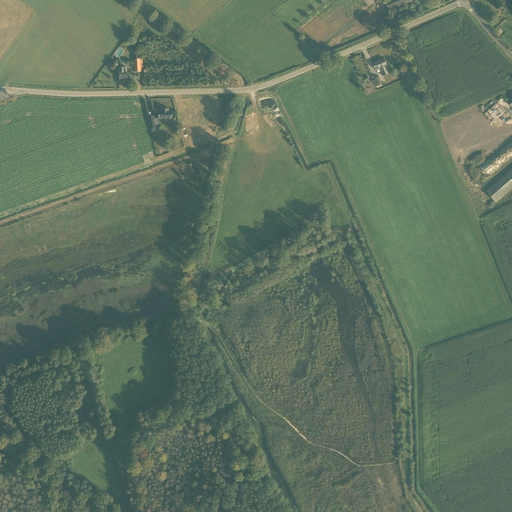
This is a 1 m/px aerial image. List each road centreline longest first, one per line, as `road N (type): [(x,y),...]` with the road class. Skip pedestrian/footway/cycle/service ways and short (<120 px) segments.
road 1 (unclassified): [(17,92),(89,97),(262,88),(468,0)]
road 2 (track): [(168,322),(216,138),(233,132),(243,90)]
road 3 (track): [(214,148),(0,225)]
